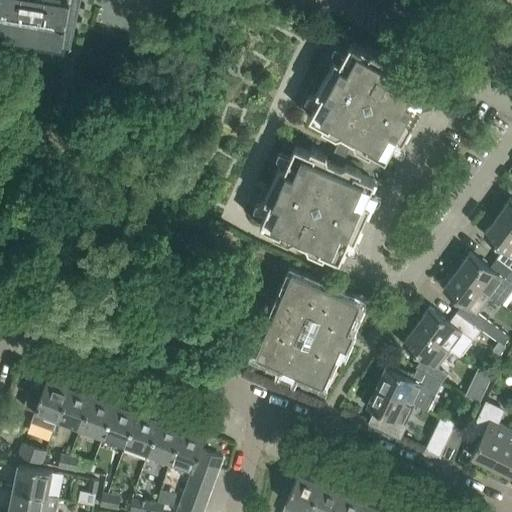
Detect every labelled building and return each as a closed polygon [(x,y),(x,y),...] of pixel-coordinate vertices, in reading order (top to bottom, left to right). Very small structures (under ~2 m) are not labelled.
[(0,0),(0,6),(2,7),(1,15),(0,14),(0,33),(63,44),(63,43),(64,43),(71,44),(80,0),(0,0)] [(417,103),(423,93),(428,82),(414,75),(413,69),(402,63),(396,64),(384,58),(382,52),(368,44),(366,48),(352,40),(340,61),(335,58),(316,92),(322,95),(310,116),(324,124),(322,127),(337,135),(342,134),(354,141),(356,145),(367,152),(372,150),(386,158),(398,137),(403,140),(422,106),(417,103)] [(365,201),(370,190),(375,179),(361,173),(359,168),(346,162),(341,165),(328,159),(327,154),(312,147),(310,151),(295,144),(285,166),(280,164),(265,200),(270,202),(260,224),(275,231),(273,234),(287,240),(288,241),(294,238),(306,244),(309,250),(320,254),(325,252),(340,259),(350,237),(355,239),(371,204),(365,201)] [(511,197),(510,197),(497,215),(511,225),(511,197)] [(167,233),(174,208),(161,205),(155,230),(167,233)] [(511,225),(497,215),(483,232),(507,250),(500,259),(511,267),(511,225)] [(470,251),(456,269),(492,295),(502,302),(511,288),(511,267),(500,259),(493,268),(470,251)] [(348,328),(361,299),(293,268),(255,353),(323,383),(341,343),(347,346),(354,330),(348,328)] [(479,312),(492,295),(456,269),(443,287),(466,304),(460,313),(481,328),(481,327),(499,340),(506,345),(507,344),(506,344),(511,336),(479,312)] [(481,328),(460,313),(453,323),(429,305),(416,323),(451,349),(460,356),(481,328)] [(451,349),(416,323),(403,341),(426,358),(419,367),(442,380),(447,372),(438,366),(451,349)] [(506,345),(499,340),(493,347),(500,353),(506,345)] [(429,409),(442,380),(419,367),(417,366),(412,376),(386,364),(377,384),(416,403),(429,409)] [(59,418),(71,385),(48,377),(43,391),(31,387),(24,406),(36,410),(32,419),(55,427),(58,418),(59,418)] [(377,384),(367,404),(376,409),(371,421),(400,435),(416,403),(377,384)] [(81,427),(93,394),(71,385),(59,418),(81,427)] [(103,435),(116,402),(93,394),(81,427),(103,435)] [(492,464),(511,425),(492,416),(497,406),(485,400),(473,423),(484,429),(472,454),(492,464)] [(126,443),(138,410),(116,402),(103,435),(126,443)] [(148,451),(160,418),(138,410),(126,443),(148,451)] [(446,442),(457,419),(446,414),(429,449),(441,454),(446,442)] [(171,460),(183,427),(160,418),(148,451),(171,460)] [(457,447),(468,424),(457,419),(446,442),(457,447)] [(511,473),(511,425),(492,464),(511,474),(511,473)] [(193,469),(197,458),(202,447),(206,435),(183,427),(171,460),(192,468),(193,469)] [(48,449),(24,440),(19,453),(43,462),(48,449)] [(219,466),(223,455),(202,447),(197,458),(219,466)] [(69,467),(71,453),(62,451),(59,465),(69,467)] [(80,454),(71,453),(69,467),(77,468),(80,454)] [(215,477),(219,466),(197,458),(193,469),(215,477)] [(49,493),(54,469),(19,462),(14,487),(49,494),(49,493)] [(215,477),(193,469),(192,468),(188,479),(211,488),(215,477)] [(299,472),(282,511),(308,511),(322,482),(299,472)] [(100,478),(91,476),(89,489),(98,491),(100,478)] [(211,488),(188,479),(184,490),(207,499),(211,488)] [(335,511),(344,492),(322,482),(308,511),(335,511)] [(56,511),(60,496),(60,495),(49,493),(49,494),(14,487),(9,511),(12,511),(56,511)] [(110,505),(112,491),(104,489),(101,503),(110,505)] [(207,499),(184,490),(180,501),(203,510),(207,499)] [(122,493),(112,491),(110,505),(119,507),(122,493)] [(361,511),(366,501),(344,492),(335,511),(361,511)] [(135,495),(132,509),(147,511),(153,511),(156,499),(135,495)] [(163,511),(166,501),(156,499),(153,511),(163,511)] [(202,511),(203,510),(180,501),(176,511),(202,511)] [(388,511),(389,511),(366,501),(361,511),(388,511)]
